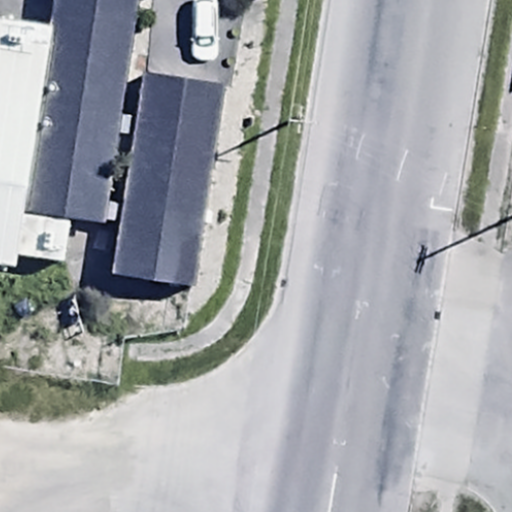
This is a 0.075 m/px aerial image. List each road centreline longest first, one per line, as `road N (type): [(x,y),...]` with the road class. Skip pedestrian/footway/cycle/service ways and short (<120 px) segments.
road 1 (unclassified): [(322,511),(402,0)]
road 2 (unknown): [(326,489),(0,447)]
